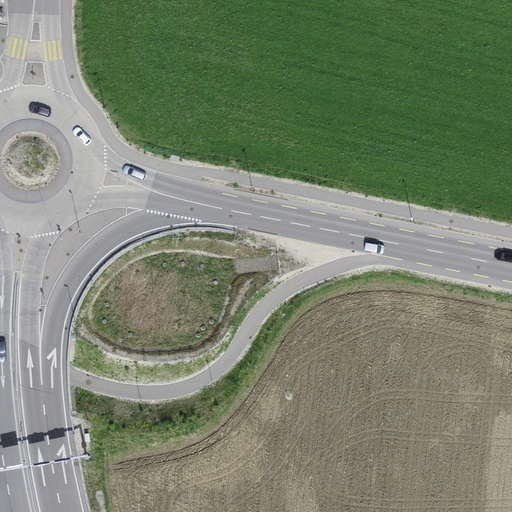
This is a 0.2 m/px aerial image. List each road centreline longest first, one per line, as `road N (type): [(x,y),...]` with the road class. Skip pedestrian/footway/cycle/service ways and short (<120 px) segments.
road 1 (secondary): [(511,267),(203,204)]
road 2 (motorway): [(32,391),(57,300),(86,257),(138,224),(203,204)]
road 3 (motorway): [(32,391),(28,306),(45,219)]
road 4 (motorway): [(1,216),(0,351)]
road 5 (motorway): [(54,511),(32,391)]
road 6 (secondary): [(203,204),(85,174)]
